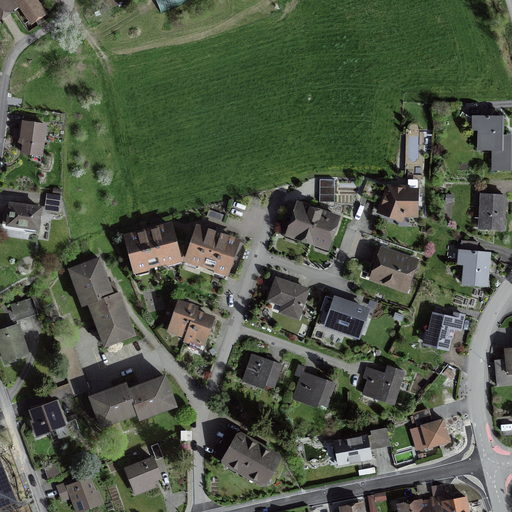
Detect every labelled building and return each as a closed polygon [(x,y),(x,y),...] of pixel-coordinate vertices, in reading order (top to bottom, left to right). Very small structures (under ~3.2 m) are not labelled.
[(0,0),(0,18),(20,6),(32,25),(47,16),(37,0),(0,0)] [(118,0),(113,0),(105,4),(110,13),(122,7),(118,0)] [(158,0),(165,13),(193,0),(158,0)] [(503,140),(503,117),(477,117),(477,130),(479,130),(478,149),(493,150),(493,169),(510,170),(511,140),(503,140)] [(48,160),(52,127),(27,124),(24,139),(24,145),(28,146),(27,157),(48,160)] [(320,179),(319,194),(334,195),(335,180),(320,179)] [(361,196),(375,202),(381,185),(367,180),(361,196)] [(379,212),(401,220),(403,214),(417,214),(417,191),(408,191),(408,188),(388,188),(379,212)] [(504,230),(506,196),(481,194),(480,218),(484,218),(483,229),(504,230)] [(67,199),(52,197),(50,213),(65,215),(67,199)] [(299,238),(310,242),(311,239),(321,211),(299,204),(289,231),(300,235),(299,238)] [(46,231),(48,211),(16,207),(13,227),(46,231)] [(221,221),(223,215),(209,210),(207,216),(221,221)] [(337,217),(321,211),(311,239),(328,245),(337,217)] [(191,248),(184,246),(183,260),(189,262),(190,259),(224,271),(223,274),(227,275),(228,272),(227,272),(237,241),(228,238),(229,237),(208,229),(207,231),(198,228),(191,248)] [(176,231),(130,242),(138,276),(184,266),(176,231)] [(462,241),(461,250),(464,251),(463,263),(465,264),(463,283),(484,285),(485,272),(488,272),(490,253),(477,252),(478,242),(462,241)] [(406,289),(415,261),(382,249),(372,278),(406,289)] [(92,308),(113,301),(101,264),(72,274),(84,310),(92,308)] [(277,279),(269,299),(288,306),(286,313),(298,317),(307,290),(277,279)] [(113,301),(92,308),(105,349),(134,340),(121,299),(113,301)] [(360,330),(367,310),(336,299),(327,325),(346,331),(348,326),(360,330)] [(35,316),(30,301),(12,307),(17,322),(35,316)] [(189,342),(200,316),(201,315),(183,307),(171,334),(189,342)] [(434,313),(427,345),(447,349),(450,337),(453,338),(455,329),(460,330),(464,315),(455,313),(454,318),(434,313)] [(200,316),(189,342),(188,345),(203,351),(215,323),(200,316)] [(51,330),(72,395),(87,390),(80,369),(67,325),(51,330)] [(18,327),(0,332),(0,348),(4,362),(26,355),(18,327)] [(511,348),(506,349),(507,360),(495,361),(498,386),(498,385),(511,383),(511,348)] [(282,364),(252,354),(244,377),(274,387),(282,364)] [(327,406),(334,383),(303,372),(305,367),(298,364),(295,375),(301,377),(297,388),(305,390),(303,397),(327,406)] [(365,390),(395,400),(404,371),(388,366),(385,373),(371,369),(365,390)] [(136,392),(145,416),(147,421),(182,408),(170,379),(136,392)] [(145,416),(136,392),(133,385),(96,399),(108,429),(145,416)] [(55,403),(27,412),(35,435),(62,426),(55,403)] [(428,409),(414,413),(414,416),(411,417),(413,422),(416,421),(418,427),(422,425),(428,447),(450,441),(443,419),(432,422),(428,409)] [(371,431),(374,446),(390,443),(387,428),(371,431)] [(282,457),(238,434),(223,463),(267,486),(282,457)] [(339,464),(371,458),(367,436),(335,442),(339,464)] [(157,445),(150,448),(155,461),(162,459),(157,445)] [(0,459),(0,509),(17,503),(0,459)] [(159,479),(151,460),(124,471),(134,495),(152,488),(150,483),(159,479)] [(54,465),(41,469),(45,481),(58,477),(54,465)] [(89,482),(71,488),(70,484),(56,489),(61,503),(69,500),(73,511),(84,511),(98,507),(89,482)] [(445,511),(443,497),(441,485),(433,486),(434,498),(431,499),(431,501),(400,506),(400,511),(445,511)] [(374,498),(369,499),(370,511),(376,511),(376,503),(386,502),(385,495),(374,497),(374,498)] [(465,511),(464,508),(467,508),(465,497),(445,501),(443,497),(445,511),(465,511)]
